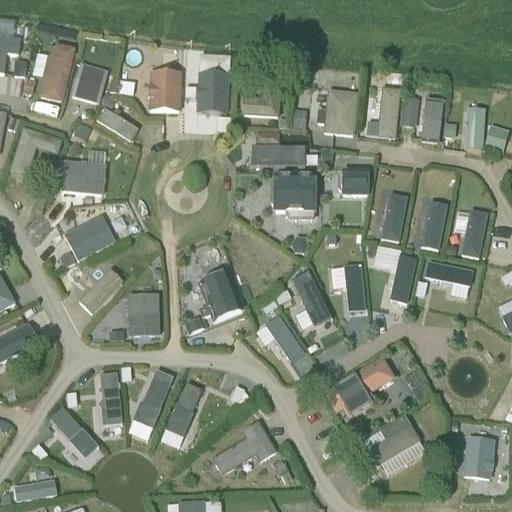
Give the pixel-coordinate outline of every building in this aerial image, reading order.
[(0,41),(0,78),(3,78),(5,58),(18,59),(20,43),(0,41)] [(73,48),(49,43),(37,96),(60,102),(73,48)] [(105,70),(80,63),(71,98),(95,104),(105,70)] [(25,67),(15,66),(14,78),(24,79),(25,67)] [(260,96),(243,96),(242,114),(276,115),(280,67),(262,67),(260,96)] [(178,73),(150,73),(149,112),(178,112),(178,73)] [(226,75),(198,74),(196,114),(226,114),(226,75)] [(26,84),(23,95),(31,97),(34,86),(26,84)] [(119,96),(120,85),(111,84),(109,95),(119,96)] [(356,92),(326,89),(323,131),(352,134),(356,92)] [(101,105),(110,111),(115,103),(106,97),(101,105)] [(422,140),(441,141),(445,101),(426,99),(422,140)] [(413,131),(415,105),(402,104),(399,130),(413,131)] [(130,143),(138,129),(101,110),(94,124),(130,143)] [(304,131),(305,117),(293,115),(292,130),(304,131)] [(16,135),(19,124),(11,122),(7,132),(16,135)] [(219,122),(219,136),(229,136),(229,122),(219,122)] [(287,133),(287,123),(279,123),(279,133),(287,133)] [(453,128),(443,127),(441,141),(451,142),(453,128)] [(60,140),(22,128),(7,173),(26,180),(35,151),(55,156),(60,140)] [(89,133),(79,128),(75,138),(85,143),(89,133)] [(508,135),(490,129),(483,152),(501,158),(508,135)] [(305,165),(305,146),(252,148),(252,166),(305,165)] [(329,165),(330,155),(320,154),(319,164),(329,165)] [(105,197),(105,165),(63,162),(60,192),(105,197)] [(366,169),(341,169),(341,193),(366,193),(366,169)] [(313,175),(271,175),(272,210),(313,211),(313,175)] [(403,243),(405,197),(384,196),(382,242),(403,243)] [(33,213),(41,215),(45,203),(37,201),(33,213)] [(419,248),(438,252),(448,207),(430,203),(419,248)] [(461,256),(479,260),(488,215),(470,211),(461,256)] [(101,218),(64,238),(77,263),(114,243),(101,218)] [(453,260),(455,250),(446,248),(444,258),(453,260)] [(366,258),(376,261),(378,253),(367,250),(366,258)] [(69,256),(58,261),(64,272),(74,266),(69,256)] [(440,295),(466,301),(473,272),(428,262),(423,284),(442,288),(440,295)] [(332,290),(345,288),(349,314),(365,312),(358,265),(329,269),(332,290)] [(90,315),(123,284),(110,270),(77,302),(90,315)] [(309,272),(281,285),(303,332),(331,319),(309,272)] [(196,285),(212,325),(241,313),(226,273),(196,285)] [(0,312),(13,305),(0,282),(0,312)] [(417,285),(415,299),(423,300),(426,287),(417,285)] [(156,298),(128,298),(129,340),(158,339),(156,298)] [(496,307),(509,334),(511,332),(511,300),(496,307)] [(263,347),(276,340),(289,363),(302,356),(280,317),(254,331),(263,347)] [(0,338),(0,363),(39,344),(29,324),(0,338)] [(205,333),(201,324),(186,330),(190,339),(205,333)] [(109,337),(110,347),(122,347),(121,337),(109,337)] [(381,362),(321,398),(334,420),(342,416),(347,425),(371,411),(365,401),(394,384),(381,362)] [(130,384),(129,372),(120,373),(121,385),(130,384)] [(142,406),(134,425),(151,432),(172,382),(155,375),(142,406)] [(116,378),(99,379),(103,425),(120,423),(116,378)] [(423,387),(410,395),(417,407),(430,399),(423,387)] [(185,388),(165,436),(180,442),(200,394),(185,388)] [(235,392),(230,403),(237,406),(242,395),(235,392)] [(75,410),(74,398),(66,399),(67,411),(75,410)] [(62,412),(49,423),(85,463),(98,452),(62,412)] [(383,444),(366,455),(376,472),(419,445),(404,420),(378,436),(383,444)] [(0,424),(0,432),(6,436),(9,429),(0,424)] [(245,440),(211,461),(221,477),(255,456),(260,464),(275,453),(257,424),(241,434),(245,440)] [(467,441),(463,479),(488,482),(489,473),(491,473),(492,464),(490,463),(492,444),(467,441)] [(361,447),(351,453),(356,461),(366,455),(361,447)] [(36,448),(31,453),(40,464),(46,458),(36,448)] [(281,464),(273,469),(280,481),(288,476),(281,464)] [(14,486),(15,502),(56,498),(55,482),(14,486)] [(0,499),(0,501),(1,511),(10,510),(8,499),(0,499)]
